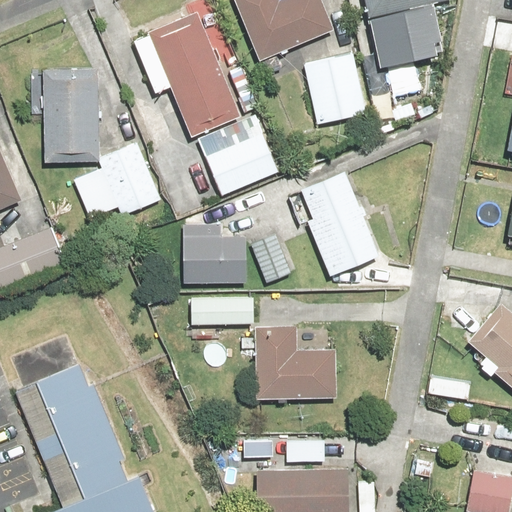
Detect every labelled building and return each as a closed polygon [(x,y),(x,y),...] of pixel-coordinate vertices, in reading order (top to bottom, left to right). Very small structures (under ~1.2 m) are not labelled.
[(236,0),(262,58),(335,26),(323,0),(236,0)] [(365,0),(368,13),(434,0),(365,0)] [(436,3),(370,19),(381,60),(446,44),(436,3)] [(200,11),(150,32),(193,137),(244,116),(200,11)] [(304,62),(316,116),(368,104),(355,50),(304,62)] [(99,68),(44,69),(46,162),(101,161),(99,68)] [(260,115),(202,139),(225,195),(283,171),(260,115)] [(163,202),(141,144),(103,159),(106,167),(78,178),(94,218),(121,208),(124,217),(163,202)] [(0,209),(22,200),(0,145),(0,209)] [(380,254),(345,169),(301,187),(315,219),(307,222),(329,274),(380,254)] [(185,218),(186,281),(250,279),(249,228),(224,228),(224,217),(185,218)] [(0,248),(0,290),(1,293),(45,275),(42,268),(63,260),(51,228),(0,248)] [(280,233),(254,244),(271,284),(296,273),(280,233)] [(261,298),(193,299),(193,326),(261,325),(261,298)] [(511,311),(500,302),(468,340),(511,377),(511,311)] [(297,326),(255,326),(256,397),(338,395),(337,348),(297,349),(297,326)] [(88,371),(29,394),(75,509),(134,486),(88,371)] [(329,442),(290,440),(289,462),(329,464),(329,442)] [(350,511),(348,467),(257,471),(258,511),(350,511)] [(511,511),(511,474),(476,470),(470,511),(511,511)] [(377,511),(378,480),(360,480),(359,511),(377,511)] [(144,511),(134,486),(75,509),(67,511),(144,511)]
